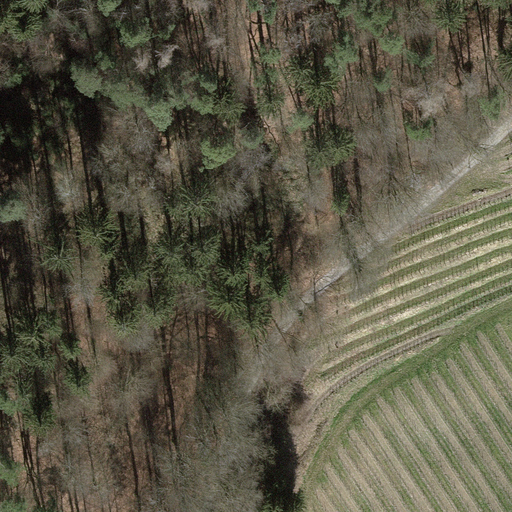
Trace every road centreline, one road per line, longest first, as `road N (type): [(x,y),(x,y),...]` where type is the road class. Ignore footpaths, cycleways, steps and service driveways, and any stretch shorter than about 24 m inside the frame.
road 1 (track): [(511,123),(329,278),(240,404),(205,511)]
road 2 (track): [(300,511),(317,461),(346,417),(384,382),(511,306)]
